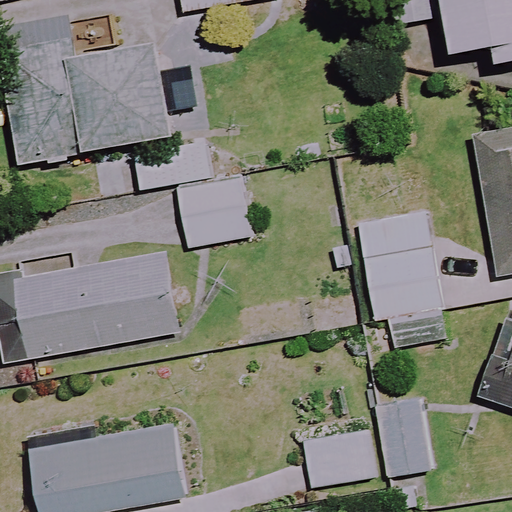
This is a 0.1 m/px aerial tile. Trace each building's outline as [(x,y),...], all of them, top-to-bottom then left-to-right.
[(234,0),(182,0),(184,17),(236,13),(234,0)] [(511,0),(396,0),(401,27),(440,20),(444,38),(451,37),(455,58),(500,50),(504,67),(511,65),(511,0)] [(77,65),(72,44),(5,57),(26,169),(180,139),(163,49),(77,65)] [(511,132),(476,139),(499,278),(511,275),(511,132)] [(212,180),(205,144),(137,158),(144,193),(212,180)] [(253,238),(242,181),(182,192),(192,249),(253,238)] [(447,340),(425,214),(360,226),(377,323),(392,320),(397,348),(447,340)] [(180,335),(165,253),(0,282),(0,329),(4,329),(11,366),(180,335)] [(511,410),(511,324),(487,403),(511,410)] [(435,470),(422,402),(376,411),(389,478),(435,470)] [(109,511),(188,498),(176,427),(99,440),(97,427),(29,439),(42,511),(109,511)] [(375,479),(367,434),(307,444),(314,489),(375,479)]
